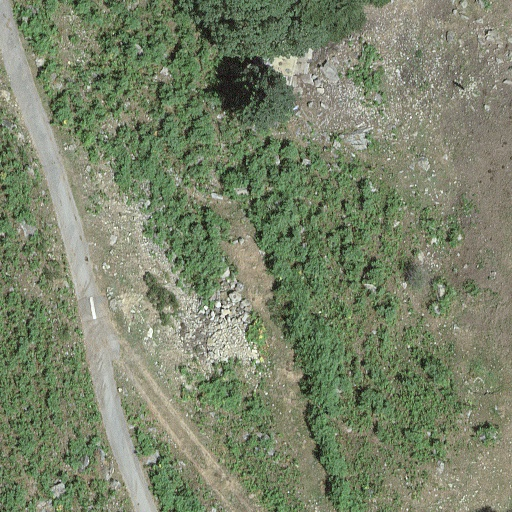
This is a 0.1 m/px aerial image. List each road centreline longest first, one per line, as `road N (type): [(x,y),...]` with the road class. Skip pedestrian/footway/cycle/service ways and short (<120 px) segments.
road 1 (unclassified): [(143,511),(0,13)]
road 2 (track): [(88,318),(237,511)]
